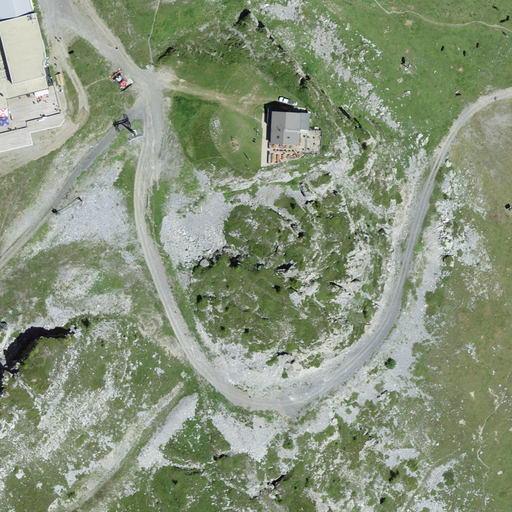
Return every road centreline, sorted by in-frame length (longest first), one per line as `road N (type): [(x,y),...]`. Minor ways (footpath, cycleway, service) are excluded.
road 1 (track): [(151,85),(136,186),(150,263),(195,362),(229,391),(265,403),(316,390),(381,330),(433,171),(475,107)]
road 2 (track): [(0,264),(151,85)]
road 3 (track): [(55,0),(59,52),(80,88),(82,117),(17,161)]
road 4 (track): [(202,369),(112,478),(73,511)]
road 5 (track): [(65,0),(89,33),(151,85)]
road 6 (track): [(151,85),(270,101)]
